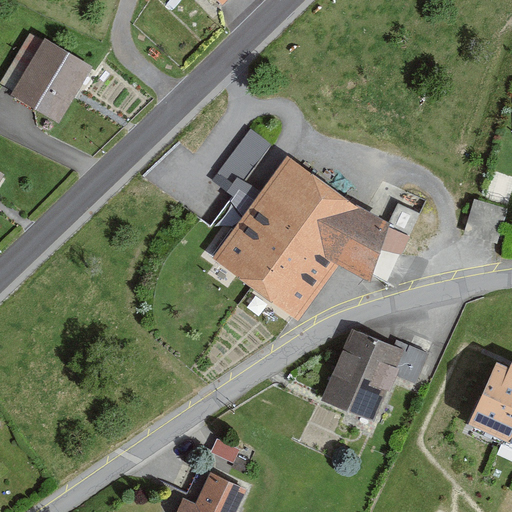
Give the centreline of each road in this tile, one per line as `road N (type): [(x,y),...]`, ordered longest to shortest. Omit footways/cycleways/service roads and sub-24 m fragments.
road 1 (unclassified): [(53,511),(322,330),(435,291),(511,279)]
road 2 (tertiary): [(0,276),(286,0)]
